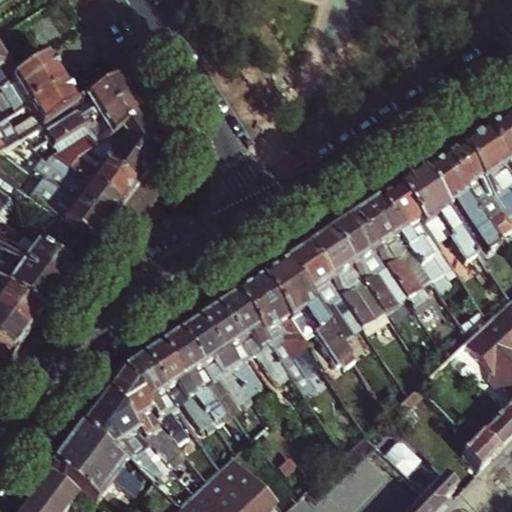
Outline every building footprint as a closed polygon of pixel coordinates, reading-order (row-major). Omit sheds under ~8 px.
[(0,0),(0,8),(12,0),(0,0)] [(15,82),(0,58),(0,91),(0,92),(15,82)] [(48,62),(15,82),(0,92),(5,101),(0,103),(0,125),(14,117),(25,110),(64,86),(48,62)] [(55,149),(83,131),(132,100),(120,82),(78,108),(27,140),(36,152),(51,142),(55,149)] [(27,140),(78,108),(64,86),(25,110),(31,121),(21,127),(14,117),(0,125),(0,138),(5,146),(9,143),(12,149),(27,140)] [(98,148),(144,120),(132,100),(83,131),(88,138),(53,160),(66,169),(98,148)] [(156,138),(144,120),(98,148),(109,160),(105,166),(136,189),(155,163),(156,138)] [(511,133),(504,121),(486,133),(511,172),(511,133)] [(511,193),(511,172),(486,133),(461,150),(493,198),(500,210),(504,216),(488,226),(501,246),(504,250),(511,244),(511,227),(507,220),(511,216),(511,197),(510,195),(511,193)] [(493,198),(461,150),(444,161),(476,209),(493,198)] [(68,188),(64,194),(108,227),(122,209),(90,186),(66,169),(53,160),(50,162),(48,164),(41,160),(39,157),(34,163),(68,188)] [(444,161),(423,175),(447,210),(455,205),(488,255),(501,246),(488,226),(484,221),(476,209),(444,161)] [(34,163),(27,172),(32,175),(34,172),(64,194),(68,188),(34,163)] [(122,209),(136,189),(105,166),(90,186),(122,209)] [(108,227),(64,194),(34,172),(32,175),(25,184),(54,206),(49,212),(69,227),(95,245),(108,227)] [(489,274),(447,210),(423,175),(398,192),(436,248),(452,237),(454,241),(450,243),(476,283),(489,274)] [(25,184),(20,190),(49,212),(54,206),(25,184)] [(0,196),(8,202),(13,196),(5,190),(0,186),(0,196)] [(378,206),(431,285),(431,286),(452,273),(436,248),(398,192),(378,206)] [(0,217),(10,204),(8,202),(0,196),(0,217)] [(422,291),(431,285),(378,206),(353,222),(406,302),(412,312),(428,301),(422,291)] [(500,210),(484,221),(488,226),(504,216),(500,210)] [(353,222),(330,237),(383,317),(406,302),(353,222)] [(60,240),(85,259),(95,245),(69,227),(60,240)] [(53,235),(41,251),(73,275),(85,259),(60,240),(53,235)] [(330,237),(308,252),(361,331),(383,317),(330,237)] [(23,270),(58,295),(73,275),(41,251),(38,249),(23,270)] [(361,331),(308,252),(286,267),(346,356),(358,348),(351,338),(361,331)] [(44,315),(58,295),(23,270),(5,257),(0,264),(0,283),(7,289),(44,315)] [(261,283),(303,346),(315,339),(336,372),(341,369),(344,373),(353,366),(346,356),(286,267),(261,283)] [(261,283),(236,300),(275,359),(285,352),(307,386),(323,375),(303,346),(261,283)] [(0,315),(28,336),(44,315),(7,289),(0,298),(0,315)] [(236,300),(217,313),(250,361),(256,357),(277,389),(290,381),(275,359),(236,300)] [(511,303),(462,350),(489,374),(488,376),(489,382),(498,391),(505,391),(506,390),(511,395),(511,303)] [(250,361),(217,313),(199,325),(252,406),(260,400),(257,394),(261,391),(244,365),(250,361)] [(28,336),(0,315),(0,349),(12,358),(28,336)] [(199,325),(180,337),(212,386),(219,382),(236,409),(241,406),(244,411),(252,406),(199,325)] [(230,413),(212,386),(180,337),(161,350),(215,431),(223,425),(219,420),(230,413)] [(0,349),(0,374),(12,358),(0,349)] [(215,431),(161,350),(143,363),(196,443),(215,431)] [(143,363),(125,375),(179,455),(196,443),(143,363)] [(123,376),(108,396),(163,465),(179,455),(125,375),(123,376)] [(219,382),(212,386),(230,413),(233,418),(244,411),(241,406),(236,409),(219,382)] [(108,396),(81,433),(119,463),(148,485),(163,465),(108,396)] [(511,405),(481,438),(498,454),(511,438),(511,405)] [(219,420),(223,425),(233,418),(230,413),(219,420)] [(76,501),(93,511),(109,488),(132,502),(140,489),(114,471),(119,463),(81,433),(45,482),(76,501)] [(481,438),(462,458),(479,474),(498,454),(481,438)] [(312,511),(372,456),(360,445),(302,501),(312,511)] [(232,462),(202,490),(192,501),(181,510),(177,511),(273,511),(276,509),(232,462)] [(454,493),(441,480),(423,500),(411,511),(442,511),(444,510),(441,507),(454,493)] [(45,482),(22,511),(67,511),(76,501),(45,482)]
